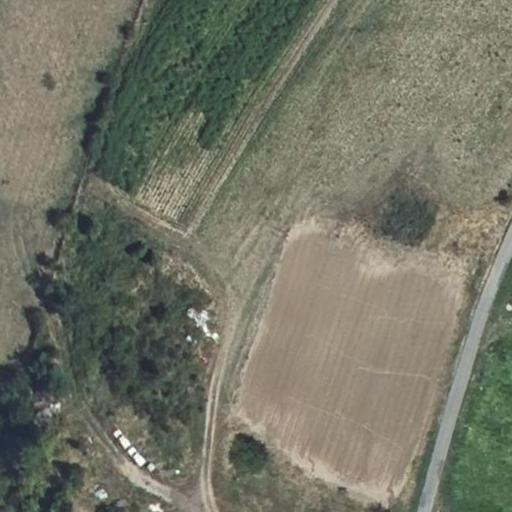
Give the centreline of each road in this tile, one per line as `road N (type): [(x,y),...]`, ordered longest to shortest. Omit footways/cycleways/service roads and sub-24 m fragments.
road 1 (track): [(199,511),(119,458),(75,392),(19,250),(22,200)]
road 2 (track): [(212,511),(206,460),(226,345),(226,276),(133,210)]
road 3 (unclassified): [(419,511),(493,266),(511,228)]
